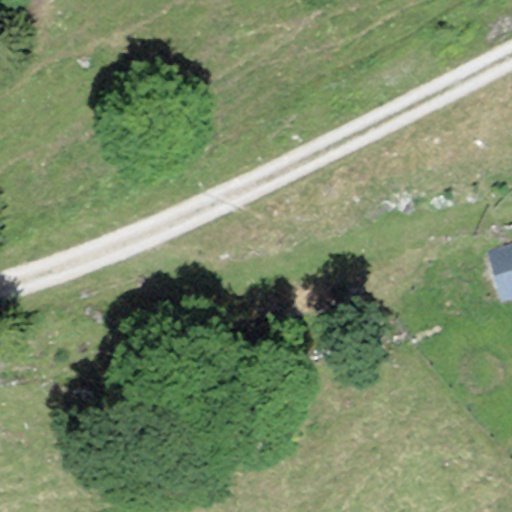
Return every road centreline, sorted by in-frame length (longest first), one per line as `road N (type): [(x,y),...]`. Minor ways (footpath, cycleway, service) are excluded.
road 1 (track): [(511,50),(118,245),(0,286)]
road 2 (track): [(118,245),(209,270),(253,270),(306,264),(409,230),(511,209)]
